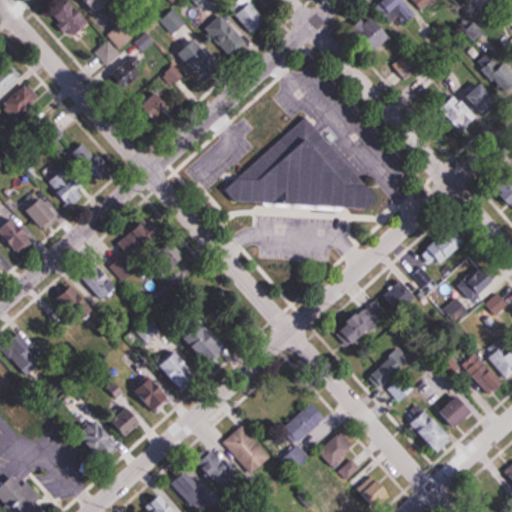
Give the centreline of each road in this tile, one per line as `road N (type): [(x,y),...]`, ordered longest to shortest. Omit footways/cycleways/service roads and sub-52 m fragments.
road 1 (residential): [(449,511),(0,5)]
road 2 (residential): [(90,511),(511,129)]
road 3 (residential): [(0,306),(336,0)]
road 4 (residential): [(511,254),(288,0)]
road 5 (residential): [(407,511),(511,417)]
